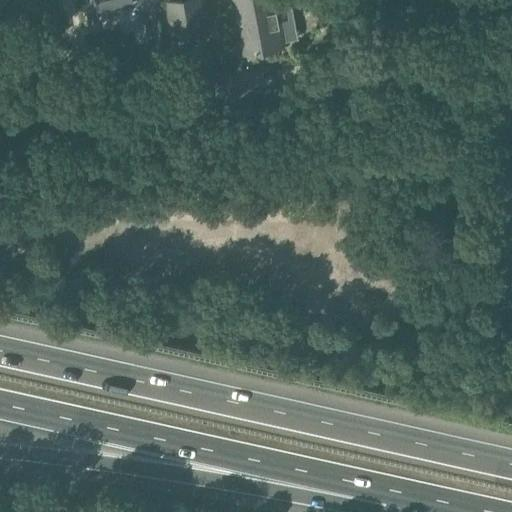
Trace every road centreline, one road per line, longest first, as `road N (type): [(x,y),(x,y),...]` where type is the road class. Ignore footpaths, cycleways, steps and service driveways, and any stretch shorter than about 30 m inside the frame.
road 1 (motorway): [(511,466),(0,354)]
road 2 (residential): [(511,94),(390,77),(0,120)]
road 3 (motorway): [(0,404),(391,490)]
road 4 (motorway): [(0,451),(391,490)]
